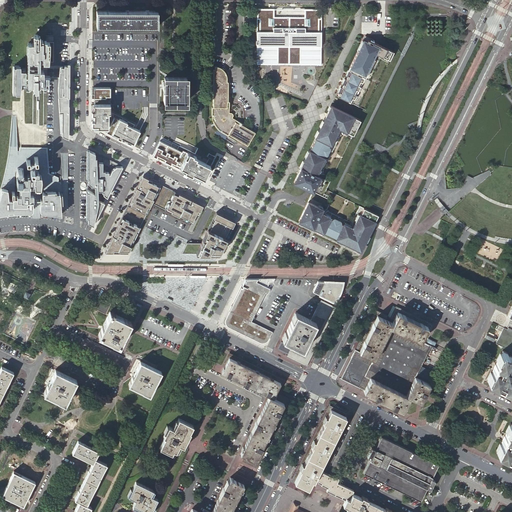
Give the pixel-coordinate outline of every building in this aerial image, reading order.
[(273,9),(257,9),(257,19),(260,18),(260,31),(257,31),(257,45),(277,46),(277,64),(300,64),(300,46),(320,46),(320,32),(317,32),(318,19),(321,19),(321,10),(305,9),(305,17),(274,17),(273,9)] [(158,11),(97,10),(97,26),(158,26),(158,11)] [(33,42),(28,42),(28,46),(28,58),(28,59),(28,70),(25,70),(25,68),(20,68),(20,65),(14,65),(14,91),(14,92),(20,92),(21,85),(27,85),(27,87),(30,87),(30,85),(33,85),(33,88),(37,88),(37,85),(39,85),(39,87),(44,87),(44,85),(47,86),(47,79),(47,77),(43,77),(43,62),(48,62),(49,50),(49,41),(46,41),(46,40),(42,39),(39,38),(39,35),(37,35),(37,33),(34,33),(34,35),(33,34),(33,42)] [(340,90),(337,96),(350,102),(352,98),(354,99),(356,95),(354,94),(356,90),(358,91),(360,86),(358,85),(360,82),(362,83),(364,78),(361,76),(362,73),(364,74),(375,53),(389,60),(393,52),(391,50),(390,50),(372,41),(373,40),(365,36),(352,63),(350,67),(351,68),(349,71),(350,71),(348,74),(346,79),(344,82),(341,88),(340,90)] [(62,65),(59,65),(58,77),(58,79),(57,87),(60,130),(60,131),(60,134),(61,135),(68,138),(68,129),(71,69),(69,69),(69,65),(64,65),(64,66),(62,66),(62,65)] [(217,66),(215,66),(214,69),(213,69),(213,107),(212,107),(212,115),(213,115),(213,116),(214,119),(214,120),(215,123),(216,124),(217,125),(219,128),(221,130),(222,130),(221,131),(228,135),(228,134),(247,145),(255,132),(241,124),(241,123),(231,117),(229,113),(229,101),(228,101),(228,81),(226,81),(227,77),(226,74),(226,73),(226,72),(225,71),(225,70),(224,69),(221,68),(217,66)] [(187,77),(165,77),(165,84),(164,84),(164,100),(171,100),(171,101),(187,101),(187,94),(188,94),(188,85),(186,85),(187,77)] [(92,97),(95,97),(95,103),(94,103),(94,109),(92,109),(91,114),(94,114),(94,119),(91,119),(91,124),(94,125),(94,126),(109,127),(111,121),(108,120),(108,112),(110,112),(111,87),(94,86),(94,93),(92,93),(92,97)] [(359,123),(360,120),(330,106),(330,108),(315,138),(316,138),(309,151),(294,183),(313,192),(316,186),(319,187),(323,180),(316,176),(324,159),(323,158),(329,145),(330,145),(338,129),(352,135),(359,123)] [(127,120),(127,122),(119,118),(119,119),(114,116),(111,121),(109,127),(107,130),(112,133),(118,135),(117,137),(121,139),(122,137),(127,140),(126,142),(130,144),(131,143),(133,139),(135,140),(140,130),(133,127),(134,124),(127,120)] [(182,149),(181,151),(159,140),(153,153),(157,155),(156,157),(203,180),(213,159),(209,157),(206,163),(195,158),(196,156),(182,149)] [(122,165),(87,148),(87,156),(86,156),(86,219),(87,219),(87,224),(93,224),(93,222),(122,165)] [(23,211),(33,211),(33,209),(34,209),(33,191),(29,191),(29,184),(34,184),(34,185),(35,185),(35,186),(39,186),(39,185),(40,185),(40,177),(40,174),(40,173),(37,173),(37,169),(36,169),(34,169),(34,164),(30,164),(29,164),(29,169),(30,169),(30,171),(27,171),(27,172),(23,172),(24,165),(17,165),(17,179),(18,182),(21,182),(21,183),(22,182),(22,190),(21,190),(16,190),(16,189),(13,189),(13,195),(15,195),(15,196),(10,196),(9,188),(8,188),(8,187),(4,188),(4,189),(3,189),(0,198),(0,213),(14,211),(23,211)] [(148,178),(142,175),(131,199),(133,200),(130,205),(135,208),(136,206),(141,208),(140,210),(145,212),(148,206),(150,206),(152,203),(157,193),(155,192),(158,186),(151,182),(147,180),(148,178)] [(174,191),(152,180),(151,182),(158,186),(160,186),(157,193),(152,203),(165,210),(166,208),(168,203),(170,204),(171,201),(169,200),(170,198),(173,193),(174,191)] [(56,192),(56,190),(40,191),(39,197),(38,197),(39,209),(40,209),(40,211),(58,213),(57,200),(59,200),(59,192),(56,192)] [(203,205),(180,194),(179,196),(173,193),(170,198),(172,199),(171,201),(170,204),(168,203),(166,208),(172,211),(172,213),(185,220),(186,218),(192,221),(196,214),(197,213),(199,214),(203,205)] [(336,239),(360,251),(369,233),(377,215),(363,208),(360,215),(359,214),(352,228),(343,224),(343,225),(329,219),(330,218),(320,213),(322,209),(307,202),(298,221),(322,233),(323,232),(336,239)] [(128,204),(122,218),(124,218),(129,221),(131,222),(131,224),(133,225),(134,223),(139,226),(141,227),(147,213),(145,212),(140,210),(141,208),(138,207),(138,209),(135,208),(130,205),(128,204)] [(235,221),(216,212),(200,242),(186,242),(181,252),(206,253),(219,253),(235,221)] [(119,223),(105,252),(128,252),(137,233),(135,233),(139,226),(134,223),(133,225),(131,224),(128,223),(129,221),(124,218),(121,224),(119,223)] [(263,296),(256,292),(257,289),(267,294),(270,289),(267,288),(269,284),(271,285),(275,279),(246,279),(242,286),(244,286),(227,319),(227,322),(228,324),(229,325),(230,326),(260,341),(262,341),(264,341),(265,340),(267,339),(268,337),(269,338),(272,332),(251,321),(263,296)] [(334,283),(334,282),(318,281),(313,292),(333,302),(339,290),(340,286),(334,283)] [(95,309),(105,314),(106,314),(109,307),(111,303),(96,296),(91,307),(95,309)] [(330,311),(332,307),(320,302),(316,310),(317,311),(313,321),(311,320),(296,313),(283,340),(293,344),(291,347),(293,348),(289,354),(305,362),(307,358),(313,346),(321,329),(326,320),(330,311)] [(420,341),(421,340),(425,331),(427,332),(430,325),(397,309),(392,318),(394,319),(392,323),(390,327),(420,341)] [(120,345),(131,322),(114,313),(115,311),(113,310),(112,312),(110,311),(98,335),(120,345)] [(364,337),(358,351),(374,359),(390,327),(392,323),(386,319),(387,318),(376,313),(371,323),(364,337)] [(434,347),(426,343),(421,340),(420,341),(390,327),(374,359),(358,351),(355,349),(351,359),(343,377),(365,388),(370,377),(405,394),(414,376),(416,377),(417,375),(424,360),(427,361),(434,347)] [(511,331),(503,328),(496,343),(506,348),(511,336),(511,331)] [(428,338),(426,343),(434,347),(434,346),(436,342),(428,338)] [(281,345),(280,345),(278,349),(289,354),(293,348),(291,347),(281,342),(283,343),(281,345)] [(434,346),(434,347),(427,361),(424,360),(417,375),(431,381),(445,352),(434,346)] [(504,353),(501,352),(495,364),(487,380),(509,391),(511,384),(511,357),(506,354),(504,353)] [(270,396),(273,398),(281,381),(269,375),(230,356),(229,357),(229,358),(222,372),(229,376),(230,375),(234,377),(244,382),(244,383),(248,385),(248,384),(266,393),(265,394),(270,396)] [(150,395),(161,371),(140,361),(129,385),(150,395)] [(0,398),(13,372),(2,366),(0,369),(0,398)] [(65,403),(77,380),(56,369),(44,393),(65,403)] [(430,384),(431,381),(417,375),(416,377),(428,383),(430,384)] [(428,383),(416,377),(414,376),(405,394),(410,397),(419,401),(423,394),(424,394),(426,391),(425,390),(428,383)] [(410,397),(405,394),(370,377),(365,388),(364,390),(363,391),(367,393),(371,395),(374,396),(373,398),(377,399),(378,398),(389,404),(392,405),(391,407),(395,408),(396,407),(403,410),(410,397)] [(277,400),(273,398),(270,396),(259,417),(257,422),(256,421),(254,425),(255,425),(241,454),(247,457),(245,460),(255,465),(256,463),(262,451),(267,440),(273,428),(277,420),(281,412),(283,408),(285,405),(287,401),(287,400),(279,397),(277,400)] [(314,481),(315,478),(319,470),(320,468),(323,462),(325,458),(335,437),(337,433),(346,416),(345,416),(345,415),(330,408),(294,480),(309,488),(313,481),(314,481)] [(179,418),(177,421),(174,428),(172,427),(169,426),(168,426),(165,433),(163,436),(165,437),(160,447),(172,453),(173,450),(175,451),(176,451),(179,444),(181,445),(184,446),(190,432),(193,425),(179,418)] [(511,459),(511,424),(510,424),(497,452),(511,459)] [(432,477),(438,464),(420,455),(414,452),(388,439),(385,438),(381,436),(377,442),(375,448),(372,447),(371,447),(367,456),(370,458),(365,468),(362,473),(364,474),(365,473),(418,500),(418,501),(420,502),(427,488),(430,489),(435,480),(431,479),(432,477)] [(86,444),(78,440),(72,452),(93,462),(90,468),(88,467),(87,470),(89,471),(80,488),(78,487),(77,489),(79,490),(75,499),(79,501),(74,510),(73,510),(71,511),(87,511),(91,507),(86,504),(106,464),(95,458),(99,451),(89,446),(90,444),(87,442),(86,444)] [(390,511),(392,510),(386,507),(385,509),(367,500),(367,499),(362,496),(361,497),(352,493),(353,490),(337,482),(339,478),(333,475),(333,476),(319,470),(315,478),(322,482),(321,482),(328,486),(327,488),(346,498),(343,504),(352,509),(352,511),(354,511),(390,511)] [(23,505),(35,481),(14,471),(2,495),(23,505)] [(231,511),(241,494),(246,483),(247,482),(237,477),(235,480),(230,477),(224,488),(223,487),(222,491),(223,491),(212,511),(197,511),(192,509),(190,511),(231,511)] [(151,495),(153,491),(153,490),(136,481),(132,489),(129,496),(128,496),(135,500),(133,505),(141,509),(146,511),(151,511),(153,507),(154,505),(157,499),(152,496),(151,495)] [(295,511),(297,508),(299,505),(293,502),(287,511),(295,511)]
